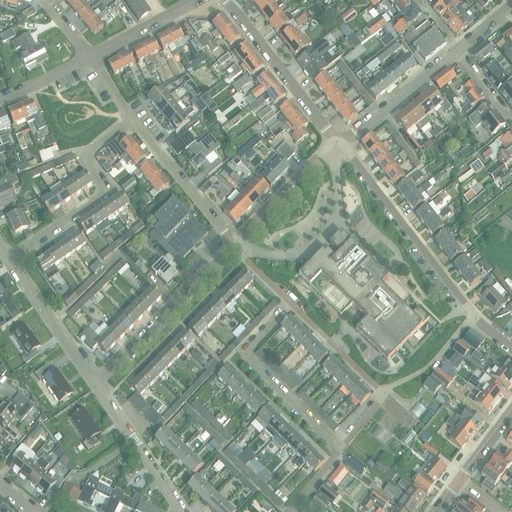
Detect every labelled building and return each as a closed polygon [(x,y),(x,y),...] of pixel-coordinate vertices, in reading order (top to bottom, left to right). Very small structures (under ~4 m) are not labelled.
[(81,0),(65,0),(72,8),(81,0)] [(81,0),(72,8),(79,17),(89,9),(85,4),(89,0),(81,0)] [(124,0),(139,21),(151,13),(141,0),(124,0)] [(259,0),(254,4),(261,14),(279,0),(259,0)] [(279,0),(261,14),(269,24),(281,14),(277,9),(283,5),(279,0)] [(400,15),(413,5),(408,0),(388,0),(400,14),(400,15)] [(444,0),(433,9),(443,20),(459,6),(459,5),(462,2),(460,0),(451,0),(449,3),(446,0),(444,0)] [(89,9),(79,17),(86,26),(105,11),(109,8),(106,4),(102,7),(93,14),(89,9)] [(393,29),(399,36),(410,28),(415,33),(428,24),(413,5),(400,15),(400,14),(389,23),(394,29),(393,29)] [(443,20),(449,27),(466,15),(465,14),(466,13),(459,6),(443,20)] [(33,7),(22,13),(26,20),(37,13),(33,7)] [(277,33),(301,14),(298,10),(291,16),(290,15),(285,19),(281,14),(269,24),(276,33),(277,33)] [(351,10),(340,20),(346,26),(357,17),(351,10)] [(105,11),(86,26),(93,35),(103,28),(99,22),(108,15),(105,11)] [(305,20),(301,14),(277,33),(281,38),(280,38),(294,56),(311,44),(305,36),(303,38),(299,32),(295,34),(292,29),(297,26),(305,20)] [(449,27),(456,36),(468,26),(467,26),(472,22),(466,15),(449,27)] [(221,35),(232,27),(223,16),(212,24),(217,31),(212,35),(216,40),(221,36),(221,35)] [(380,18),(365,29),(362,32),(364,34),(357,39),(361,44),(386,25),(380,18)] [(343,24),(338,28),(346,38),(352,34),(353,33),(347,26),(346,27),(343,24)] [(399,39),(402,43),(420,66),(433,56),(445,46),(442,42),(428,24),(415,33),(410,28),(399,36),(398,37),(399,39)] [(178,27),(167,33),(173,44),(178,54),(183,52),(178,42),(184,39),(178,27)] [(221,35),(221,36),(230,47),(240,39),(232,27),(221,35)] [(173,44),(167,33),(157,38),(163,50),(168,47),(173,57),(178,54),(173,44)] [(18,40),(13,43),(16,50),(22,48),(25,55),(20,58),(25,67),(40,59),(42,62),(48,59),(42,47),(36,50),(28,35),(18,40)] [(208,46),(213,42),(208,35),(203,40),(208,46)] [(197,38),(192,42),(199,52),(205,48),(197,38)] [(500,39),(494,45),(498,50),(498,49),(505,44),(500,39)] [(153,40),(143,46),(149,57),(152,63),(154,67),(158,65),(153,55),(159,52),(153,40)] [(357,40),(351,45),(354,50),(361,45),(357,40)] [(305,70),(319,59),(327,53),(330,51),(323,41),(298,61),(305,70)] [(218,48),(213,42),(208,46),(213,52),(218,48)] [(387,51),(390,56),(401,48),(397,43),(387,51)] [(494,52),(487,43),(471,56),(478,65),(494,52)] [(505,44),(498,49),(504,56),(508,61),(511,57),(511,53),(510,51),(505,44)] [(243,65),(254,56),(246,45),(234,54),(243,65)] [(143,46),(132,51),(138,63),(144,60),(146,65),(152,63),(149,57),(143,46)] [(390,56),(387,51),(376,59),(380,64),(390,56)] [(124,70),(127,75),(129,80),(134,78),(129,68),(135,64),(129,53),(118,58),(124,70)] [(319,59),(305,70),(312,79),(326,68),(333,63),(334,62),(331,58),(327,53),(319,59)] [(337,53),(331,58),(334,62),(341,57),(337,53)] [(227,54),(218,62),(221,66),(231,58),(227,54)] [(397,65),(405,75),(416,66),(407,56),(402,60),(398,55),(393,59),(397,64),(397,65)] [(263,68),(254,56),(243,65),(241,67),(245,72),(247,70),(252,76),(263,68)] [(170,57),(161,60),(165,72),(174,69),(170,57)] [(124,70),(118,58),(108,64),(114,75),(124,70)] [(380,64),(376,59),(366,67),(370,72),(380,64)] [(492,59),(481,68),(488,77),(499,68),(492,59)] [(151,74),(156,71),(152,63),(146,65),(151,74)] [(345,76),(350,73),(344,65),(339,69),(345,76)] [(387,73),(395,83),(405,75),(397,65),(387,73)] [(355,75),(359,80),(370,72),(366,67),(355,75)] [(509,80),(499,68),(488,77),(487,78),(497,90),(509,80)] [(238,69),(233,73),(228,76),(231,80),(241,72),(238,69)] [(456,78),(448,69),(433,81),(440,90),(456,78)] [(377,81),(385,92),(395,83),(387,73),(382,77),(378,72),(373,76),(377,81)] [(265,94),(277,85),(268,74),(257,83),(255,84),(259,90),(261,88),(265,94)] [(314,83),(322,93),(333,85),(325,75),(314,83)] [(245,76),(232,87),(237,93),(241,90),(250,83),(245,76)] [(353,86),(358,83),(352,76),(347,79),(353,86)] [(377,81),(372,85),(367,80),(363,84),(367,90),(366,90),(375,100),(385,92),(377,81)] [(466,113),(484,99),(471,82),(461,90),(465,94),(468,91),(471,94),(464,99),(468,104),(462,109),(466,113)] [(250,83),(241,90),(244,94),(253,87),(250,83)] [(511,84),(500,94),(511,109),(511,84)] [(265,94),(261,98),(256,102),(258,105),(263,101),(264,103),(269,99),(274,105),(285,96),(277,85),(265,94)] [(322,93),(331,104),(341,96),(333,85),(322,93)] [(361,97),(366,93),(360,86),(355,89),(361,97)] [(155,108),(168,97),(162,89),(155,95),(154,93),(147,99),(155,108)] [(432,89),(422,97),(434,111),(439,106),(445,114),(452,108),(444,99),(441,101),(432,89)] [(173,93),(168,97),(155,108),(162,117),(180,102),(173,93)] [(331,104),(338,114),(349,106),(341,96),(331,104)] [(363,100),(369,107),(374,104),(368,96),(363,100)] [(425,119),(425,118),(434,111),(422,97),(413,105),(425,119)] [(40,113),(37,115),(32,102),(20,107),(25,120),(27,124),(34,121),(38,131),(46,128),(40,113)] [(187,110),(180,102),(162,117),(169,125),(187,110)] [(279,111),(283,116),(279,119),(280,119),(279,122),(280,123),(269,131),(272,135),(299,114),(290,103),(279,111)] [(491,136),(505,125),(488,103),(468,119),(475,129),(481,124),(491,136)] [(429,124),(425,118),(425,119),(413,105),(404,112),(416,126),(415,126),(420,131),(429,124)] [(338,114),(347,125),(357,116),(349,106),(338,114)] [(25,120),(20,107),(8,112),(14,125),(25,120)] [(190,108),(187,110),(169,125),(176,134),(189,123),(186,119),(194,112),(190,108)] [(261,121),(272,112),(269,108),(258,116),(261,121)] [(272,112),(261,121),(264,125),(275,116),(272,112)] [(406,134),(415,126),(416,126),(404,112),(395,120),(406,134)] [(10,143),(5,131),(10,129),(4,114),(0,115),(0,138),(3,146),(10,143)] [(292,128),(296,134),(292,137),(296,143),(307,135),(303,129),(308,126),(299,114),(272,135),(275,139),(285,131),(287,132),(292,128)] [(196,118),(186,125),(190,130),(200,122),(196,118)] [(392,138),(397,134),(391,126),(386,130),(392,138)] [(188,148),(195,143),(195,142),(187,132),(169,147),(177,157),(188,148)] [(495,143),(481,154),(485,160),(488,158),(492,162),(497,158),(502,155),(497,149),(501,145),(506,151),(511,146),(511,133),(511,132),(511,133),(505,137),(504,135),(495,142),(495,143)] [(21,134),(15,136),(21,150),(27,148),(21,134)] [(208,175),(222,164),(213,153),(220,147),(210,135),(197,145),(195,143),(188,148),(196,158),(191,162),(197,169),(200,166),(208,175)] [(370,155),(380,146),(372,136),(362,144),(370,155)] [(119,137),(106,147),(111,153),(109,154),(114,160),(117,157),(121,162),(123,160),(127,156),(138,148),(129,138),(124,143),(119,137)] [(247,145),(251,150),(261,141),(257,137),(247,145)] [(400,148),(405,144),(399,137),(394,140),(400,148)] [(412,138),(407,142),(416,153),(424,146),(420,141),(416,144),(412,138)] [(285,143),(281,147),(291,157),(295,153),(285,143)] [(380,146),(370,155),(378,165),(388,157),(384,151),(388,147),(385,143),(380,146)] [(241,159),(251,150),(247,145),(237,154),(241,159)] [(454,146),(449,150),(457,159),(462,155),(454,146)] [(502,155),(497,158),(501,164),(503,166),(504,167),(511,160),(511,146),(506,151),(502,155)] [(286,162),(291,157),(281,147),(276,152),(286,162)] [(408,158),(413,155),(407,147),(402,151),(408,158)] [(55,152),(54,148),(44,152),(44,151),(39,153),(43,164),(55,159),(52,153),(55,152)] [(138,148),(127,156),(123,160),(127,165),(131,162),(135,166),(146,158),(138,148)] [(388,157),(378,165),(386,175),(396,167),(392,162),(398,158),(394,152),(388,157)] [(64,165),(76,160),(74,155),(62,160),(64,165)] [(276,155),(266,164),(280,178),(289,168),(276,155)] [(421,165),(415,157),(410,161),(416,169),(421,165)] [(52,170),(64,165),(62,160),(50,165),(52,170)] [(123,167),(119,163),(115,167),(118,171),(123,167)] [(149,183),(159,175),(150,163),(134,176),(138,180),(143,176),(149,183)] [(271,187),(280,178),(266,164),(257,174),(271,187)] [(480,164),(472,171),(474,174),(483,167),(480,164)] [(501,164),(488,175),(490,177),(494,183),(495,182),(507,172),(504,167),(503,166),(501,164)] [(50,165),(38,170),(40,175),(52,170),(50,165)] [(404,178),(396,167),(386,175),(394,186),(404,178)] [(38,170),(29,174),(25,175),(27,180),(40,175),(38,170)] [(242,180),(238,176),(234,172),(230,176),(245,191),(240,196),(252,207),(260,198),(245,183),(246,183),(242,180)] [(424,176),(420,172),(413,177),(416,182),(424,176)] [(511,178),(507,172),(495,182),(500,189),(511,179),(511,178)] [(82,192),(92,184),(85,173),(74,181),(82,192)] [(0,181),(0,185),(1,188),(0,188),(0,207),(16,201),(10,186),(18,182),(15,175),(0,181)] [(159,175),(149,183),(155,190),(150,195),(153,198),(168,186),(159,175)] [(119,186),(124,191),(135,182),(131,176),(119,186)] [(248,180),(246,183),(245,183),(260,198),(269,189),(258,178),(252,184),(248,180)] [(71,199),(82,192),(74,181),(63,188),(71,199)] [(199,190),(200,190),(204,195),(213,186),(208,181),(199,190)] [(397,190),(405,200),(416,192),(407,182),(397,190)] [(424,193),(432,187),(428,182),(421,188),(424,193)] [(49,190),(52,195),(60,206),(71,199),(63,188),(60,183),(49,190)] [(216,188),(221,193),(225,197),(229,193),(220,184),(216,188)] [(416,192),(405,200),(413,211),(424,203),(419,197),(424,193),(421,188),(416,192)] [(467,202),(475,196),(471,191),(464,197),(467,202)] [(60,206),(52,195),(41,203),(49,214),(60,206)] [(121,195),(110,202),(118,213),(129,206),(121,195)] [(232,205),(243,215),(252,207),(240,196),(232,205)] [(432,203),(435,207),(443,202),(439,197),(432,203)] [(168,254),(174,260),(178,264),(208,234),(173,200),(154,220),(159,225),(149,236),(168,254)] [(110,202),(99,209),(107,220),(118,213),(110,202)] [(416,215),(424,225),(435,217),(440,214),(440,213),(435,207),(432,203),(416,215)] [(12,216),(8,218),(15,234),(27,229),(21,216),(28,213),(25,204),(9,211),(12,216)] [(235,224),(243,215),(232,205),(223,213),(235,224)] [(440,213),(440,214),(443,218),(451,212),(448,208),(440,213)] [(95,212),(89,217),(96,228),(101,234),(111,227),(107,220),(99,209),(97,211),(95,212)] [(85,235),(96,228),(89,217),(78,224),(85,235)] [(435,217),(424,225),(432,236),(443,228),(439,222),(435,217)] [(130,230),(134,235),(144,227),(140,222),(130,230)] [(458,223),(450,229),(454,234),(461,228),(458,223)] [(124,243),(134,235),(130,230),(120,238),(124,243)] [(325,249),(316,257),(299,275),(330,306),(341,295),(350,304),(366,319),(355,331),(387,362),(429,319),(418,308),(411,315),(381,285),(388,279),(357,248),(358,247),(352,241),(351,242),(340,232),(329,244),(339,254),(335,259),(325,249)] [(79,233),(68,240),(75,252),(86,244),(79,233)] [(434,241),(442,251),(453,243),(445,233),(434,241)] [(466,234),(458,240),(462,244),(469,238),(466,234)] [(113,252),(124,243),(120,238),(110,247),(113,252)] [(57,248),(65,259),(75,252),(68,240),(57,248)] [(461,254),(453,243),(442,251),(451,262),(461,254)] [(103,260),(113,252),(110,247),(99,255),(103,260)] [(139,261),(125,248),(125,247),(120,251),(135,266),(139,261)] [(57,248),(46,255),(54,266),(65,259),(57,248)] [(480,253),(476,249),(470,254),(473,258),(480,253)] [(174,260),(168,254),(151,271),(166,286),(177,275),(168,266),(174,260)] [(46,255),(36,263),(43,274),(48,281),(60,273),(54,266),(46,255)] [(454,266),(462,277),(472,268),(464,258),(454,266)] [(114,269),(118,274),(128,265),(123,260),(114,269)] [(484,260),(478,265),(481,269),(483,268),(488,273),(492,270),(488,264),(484,260)] [(472,268),(462,277),(470,287),(481,279),(476,273),(481,269),(478,265),(472,268)] [(97,280),(106,271),(102,267),(92,276),(97,280)] [(109,283),(118,274),(114,269),(104,278),(109,283)] [(234,282),(243,292),(253,282),(243,273),(234,282)] [(92,276),(83,285),(87,289),(97,280),(92,276)] [(99,292),(109,283),(104,278),(95,287),(99,292)] [(494,286),(489,281),(476,293),(481,298),(481,299),(495,314),(506,303),(492,288),(494,286)] [(243,292),(234,282),(225,291),(234,301),(243,292)] [(90,301),(99,292),(95,287),(86,297),(90,301)] [(81,288),(74,295),(78,299),(85,292),(81,288)] [(152,288),(142,298),(152,307),(161,298),(152,288)] [(7,290),(4,291),(5,292),(0,294),(0,328),(0,329),(7,325),(1,317),(0,318),(0,305),(2,304),(13,320),(21,315),(8,296),(10,294),(7,290)] [(234,301),(225,291),(216,301),(225,310),(234,301)] [(72,293),(63,302),(62,303),(68,308),(78,299),(74,295),(72,293)] [(81,310),(90,301),(86,297),(76,306),(81,310)] [(143,317),(152,307),(142,298),(133,307),(143,317)] [(225,310),(216,301),(207,310),(216,319),(225,310)] [(277,306),(276,305),(273,302),(264,311),(268,315),(277,306)] [(76,306),(67,315),(71,319),(81,310),(76,306)] [(143,317),(133,307),(124,316),(134,326),(143,317)] [(216,319),(207,310),(197,319),(207,329),(216,319)] [(259,325),(268,315),(264,311),(254,321),(259,325)] [(115,326),(125,335),(134,326),(124,316),(115,326)] [(308,326),(298,316),(294,321),(304,330),(308,326)] [(281,328),(290,337),(299,327),(290,318),(281,328)] [(207,329),(197,319),(188,329),(198,338),(207,329)] [(254,321),(245,330),(250,334),(259,325),(254,321)] [(106,335),(115,344),(125,335),(115,326),(110,330),(104,324),(99,328),(106,335)] [(25,326),(13,334),(27,354),(22,358),(26,364),(39,355),(35,349),(40,346),(33,336),(32,336),(25,326)] [(299,346),(309,337),(299,327),(290,337),(299,346)] [(87,328),(79,337),(92,350),(97,345),(106,354),(115,344),(106,335),(99,328),(93,334),(87,328)] [(250,334),(245,330),(236,339),(241,344),(250,334)] [(484,341),(481,338),(471,330),(462,341),(476,351),(484,341)] [(195,341),(185,331),(176,341),(186,350),(195,341)] [(299,346),(309,355),(318,346),(309,337),(299,346)] [(236,339),(227,349),(232,353),(241,344),(236,339)] [(176,341),(167,350),(176,360),(186,350),(176,341)] [(469,350),(460,342),(453,350),(463,358),(469,350)] [(328,355),(318,346),(309,355),(318,365),(328,355)] [(223,363),(232,353),(227,349),(218,358),(223,363)] [(167,369),(176,360),(167,350),(158,359),(167,369)] [(194,350),(190,355),(197,362),(202,357),(194,350)] [(269,360),(260,351),(256,354),(255,355),(265,364),(269,360)] [(445,361),(452,367),(459,358),(452,352),(445,361)] [(158,359),(149,369),(158,378),(167,369),(158,359)] [(323,369),(332,378),(341,368),(332,359),(323,369)] [(278,368),(269,360),(265,364),(274,373),(278,368)] [(511,380),(511,361),(510,360),(501,371),(501,372),(511,380)] [(220,365),(216,361),(206,371),(211,375),(220,365)] [(47,366),(35,374),(40,381),(43,379),(59,402),(72,393),(56,370),(51,373),(47,366)] [(511,380),(501,372),(501,371),(496,367),(492,371),(489,369),(486,373),(508,390),(511,384),(511,380)] [(218,378),(227,387),(236,378),(227,368),(218,378)] [(287,377),(278,368),(274,373),(283,382),(287,377)] [(341,387),(351,378),(341,368),(332,378),(341,387)] [(149,387),(158,378),(149,369),(139,378),(149,387)] [(446,389),(452,382),(437,369),(431,377),(446,389)] [(206,371),(197,380),(202,384),(211,375),(206,371)] [(481,394),(496,406),(503,396),(497,392),(501,387),(492,380),(485,375),(478,384),(485,389),(481,394)] [(297,386),(287,377),(283,382),(293,391),(297,386)] [(130,387),(136,393),(140,397),(149,387),(139,378),(130,387)] [(236,396),(246,387),(236,378),(227,387),(236,396)] [(341,387),(351,396),(360,387),(351,378),(341,387)] [(430,378),(423,386),(434,395),(441,386),(430,378)] [(202,384),(197,380),(188,390),(193,394),(202,384)] [(236,396),(246,406),(255,396),(246,387),(236,396)] [(310,391),(305,387),(297,395),(306,404),(311,400),(305,395),(310,391)] [(360,387),(351,396),(360,405),(370,396),(360,387)] [(475,397),(479,393),(473,388),(470,393),(475,397)] [(188,390),(179,399),(184,403),(193,394),(188,390)] [(128,401),(132,405),(140,397),(136,393),(128,401)] [(496,406),(481,394),(477,399),(470,394),(466,398),(488,415),(496,406)] [(265,405),(255,396),(246,406),(255,415),(265,405)] [(140,397),(132,405),(135,409),(143,401),(140,397)] [(4,402),(0,406),(0,414),(11,423),(15,419),(20,423),(29,412),(34,406),(29,402),(25,406),(18,401),(15,404),(9,399),(5,404),(4,402)] [(184,403),(179,399),(170,409),(175,413),(184,403)] [(316,414),(320,409),(311,400),(306,404),(316,414)] [(135,409),(139,412),(147,404),(143,401),(135,409)] [(201,414),(205,410),(195,401),(191,405),(201,414)] [(147,404),(139,412),(143,416),(151,408),(147,404)] [(182,410),(192,419),(196,415),(186,405),(182,410)] [(143,416),(146,420),(154,411),(151,408),(143,416)] [(227,422),(232,416),(223,408),(218,414),(227,422)] [(258,418),(255,421),(264,431),(268,427),(277,417),(267,408),(258,418)] [(84,409),(71,418),(87,442),(83,444),(88,451),(100,443),(95,436),(100,433),(84,409)] [(161,418),(162,419),(166,422),(175,413),(170,409),(161,418)] [(325,423),(329,418),(320,409),(316,414),(325,423)] [(467,409),(460,418),(460,419),(476,431),(483,422),(467,409)] [(214,419),(205,410),(201,414),(210,424),(214,419)] [(337,421),(343,416),(337,410),(331,416),(337,421)] [(154,411),(146,420),(150,423),(158,415),(154,411)] [(11,423),(0,414),(0,429),(9,437),(14,441),(18,437),(7,428),(11,423)] [(150,423),(154,427),(162,419),(161,418),(158,415),(150,423)] [(196,415),(192,419),(188,423),(198,432),(201,428),(205,424),(196,415)] [(450,419),(446,424),(451,429),(447,434),(451,437),(449,440),(461,450),(476,431),(460,419),(457,416),(453,422),(450,419)] [(274,440),(277,436),(286,426),(277,417),(268,427),(264,431),(274,440)] [(325,423),(335,432),(339,428),(329,418),(325,423)] [(162,419),(154,427),(157,431),(166,422),(162,419)] [(220,433),(224,428),(214,419),(210,424),(220,433)] [(201,428),(211,437),(215,433),(205,424),(201,428)] [(286,445),(296,435),(286,426),(277,436),(282,441),(279,444),(283,448),(286,445)] [(411,439),(417,430),(412,426),(406,435),(411,439)] [(233,438),(224,428),(220,433),(229,442),(233,438)] [(0,429),(0,436),(5,440),(9,437),(0,429)] [(154,439),(164,448),(174,438),(164,429),(154,439)] [(224,442),(215,433),(211,437),(220,447),(224,442)] [(174,438),(164,448),(174,457),(183,447),(178,442),(181,438),(177,435),(174,438)] [(295,454),(296,454),(305,444),(296,435),(286,445),(291,450),(288,454),(292,458),(295,454)] [(425,443),(422,447),(435,457),(438,452),(425,443)] [(8,451),(11,453),(16,447),(13,444),(8,451)] [(305,463),(314,454),(305,444),(296,454),(300,458),(293,465),(298,470),(305,463)] [(16,461),(10,469),(18,476),(30,461),(34,457),(35,456),(30,452),(22,445),(12,457),(16,461)] [(183,447),(174,457),(183,466),(193,456),(183,447)] [(224,453),(233,463),(237,458),(228,449),(224,453)] [(265,463),(258,455),(254,459),(244,449),(240,452),(268,480),(276,472),(266,462),(265,463)] [(491,462),(489,465),(508,479),(511,475),(506,471),(511,463),(511,454),(508,452),(503,459),(497,454),(495,457),(493,458),(491,460),(491,462)] [(215,458),(224,467),(228,463),(219,454),(215,458)] [(305,463),(314,473),(324,463),(314,454),(305,463)] [(193,456),(183,466),(193,475),(202,465),(193,456)] [(30,461),(18,476),(27,483),(45,462),(41,458),(39,461),(34,457),(30,461)] [(352,457),(346,466),(361,478),(368,469),(352,457)] [(247,467),(237,458),(233,463),(242,472),(247,467)] [(434,485),(434,484),(446,469),(433,459),(414,484),(427,494),(434,485)] [(374,467),(392,481),(397,475),(379,461),(374,467)] [(27,483),(36,490),(48,476),(43,472),(49,465),(45,462),(27,483)] [(238,472),(228,463),(224,467),(233,476),(238,472)] [(508,479),(489,465),(487,468),(485,468),(483,470),(483,472),(481,475),(487,479),(481,486),(492,495),(496,489),(493,487),(499,479),(504,484),(508,479)] [(252,481),(256,477),(247,467),(242,472),(252,481)] [(340,467),(332,476),(328,481),(336,488),(348,473),(340,467)] [(55,496),(62,483),(64,481),(51,471),(48,476),(36,490),(44,497),(49,491),(55,496)] [(197,477),(187,487),(197,496),(207,486),(201,480),(206,475),(202,471),(197,477)] [(247,481),(238,472),(233,476),(243,486),(247,481)] [(90,476),(82,494),(78,501),(91,508),(94,503),(88,500),(93,491),(110,500),(114,492),(114,491),(94,482),(96,479),(90,476)] [(265,486),(256,477),(252,481),(261,490),(265,486)] [(404,497),(418,506),(424,497),(401,480),(398,485),(407,492),(404,497)] [(256,491),(247,481),(243,486),(252,495),(256,491)] [(66,498),(71,488),(65,485),(60,495),(66,498)] [(333,504),(338,496),(324,485),(318,492),(333,504)] [(413,511),(418,506),(404,497),(388,485),(384,491),(400,502),(398,506),(405,511),(413,511)] [(207,486),(197,496),(206,505),(216,495),(207,486)] [(271,499),(275,495),(265,486),(261,490),(271,499)] [(281,486),(277,489),(287,499),(290,495),(281,486)] [(76,491),(71,488),(66,498),(71,501),(76,491)] [(110,500),(103,511),(113,511),(118,504),(134,511),(135,511),(139,504),(119,494),(121,491),(115,489),(114,491),(114,492),(110,500)] [(76,504),(78,501),(82,494),(76,491),(71,501),(76,504)] [(389,502),(375,492),(364,508),(369,511),(383,511),(382,511),(389,502)] [(132,500),(139,504),(140,501),(142,497),(135,494),(132,500)] [(216,495),(206,505),(213,511),(217,511),(226,504),(216,495)] [(284,504),(275,495),(271,499),(280,509),(284,504)] [(329,505),(316,496),(311,502),(324,511),(329,505)] [(162,511),(159,510),(157,511),(155,511),(145,507),(146,504),(148,500),(142,497),(140,501),(139,504),(135,511),(162,511)] [(462,502),(455,510),(457,511),(483,511),(485,510),(471,499),(466,505),(462,502)]
